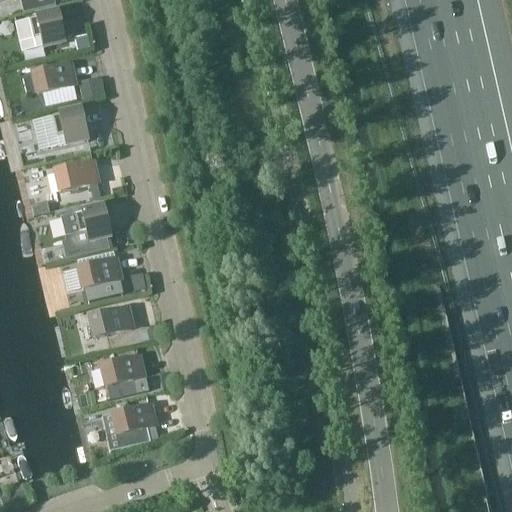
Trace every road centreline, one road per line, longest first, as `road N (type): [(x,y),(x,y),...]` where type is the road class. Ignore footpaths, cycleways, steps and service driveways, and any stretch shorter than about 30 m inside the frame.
road 1 (tertiary): [(388,511),(350,286),(284,0)]
road 2 (residential): [(208,465),(102,0)]
road 3 (motorway): [(441,0),(511,310)]
road 4 (residential): [(195,470),(75,511)]
